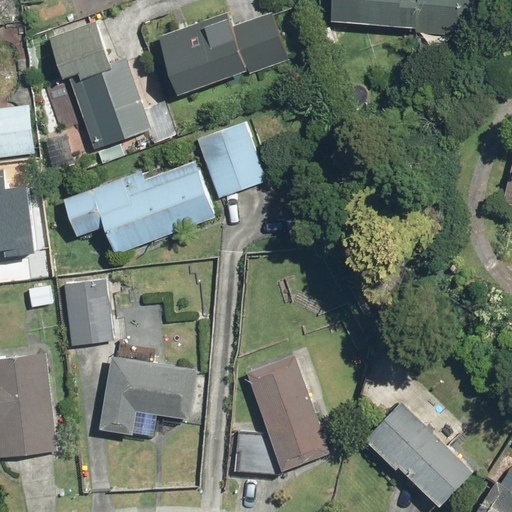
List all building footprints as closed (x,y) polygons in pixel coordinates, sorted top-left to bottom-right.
[(327,0),(326,22),(414,28),(412,61),(471,65),(475,0),(327,0)] [(229,10),(156,36),(177,95),(244,72),(242,66),(249,63),(252,72),(287,59),(271,12),(234,25),(229,10)] [(97,23),(48,39),(61,80),(77,75),(78,81),(69,84),(90,152),(99,149),(103,164),(140,152),(135,137),(152,132),(129,56),(110,62),(97,23)] [(30,104),(0,107),(0,158),(36,155),(30,104)] [(245,118),(197,137),(221,198),(269,179),(245,118)] [(511,169),(502,205),(511,206),(511,169)] [(3,261),(31,258),(25,191),(8,192),(7,178),(3,178),(2,173),(0,173),(0,251),(2,251),(3,261)] [(73,224),(82,249),(109,239),(115,254),(221,215),(210,187),(154,208),(150,196),(73,224)] [(37,246),(36,272),(54,273),(55,247),(37,246)] [(106,280),(64,285),(70,346),(113,342),(106,280)] [(51,281),(26,287),(33,314),(57,308),(51,281)] [(268,433),(237,430),(233,468),(285,474),(286,467),(341,447),(307,346),(245,368),(268,433)] [(47,352),(0,354),(0,455),(53,453),(47,352)] [(194,368),(109,356),(98,428),(130,433),(134,409),(187,417),(194,368)] [(426,390),(416,399),(410,393),(363,435),(364,436),(392,468),(398,464),(435,506),(477,469),(449,438),(461,427),(426,390)] [(511,511),(511,485),(499,476),(472,511),(511,511)]
